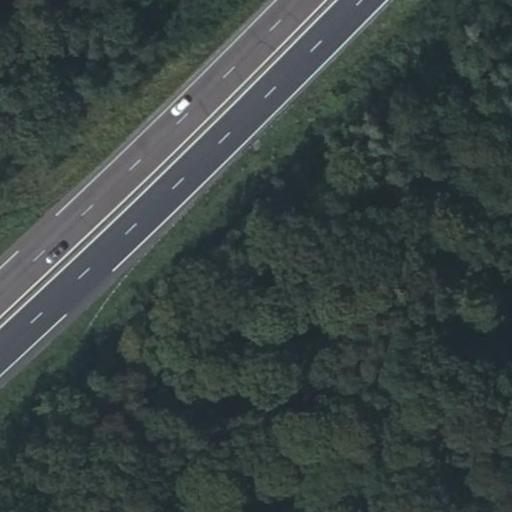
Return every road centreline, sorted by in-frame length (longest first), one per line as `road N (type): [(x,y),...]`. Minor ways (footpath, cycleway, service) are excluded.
road 1 (motorway): [(0,356),(364,0)]
road 2 (motorway): [(293,0),(132,165),(0,283)]
